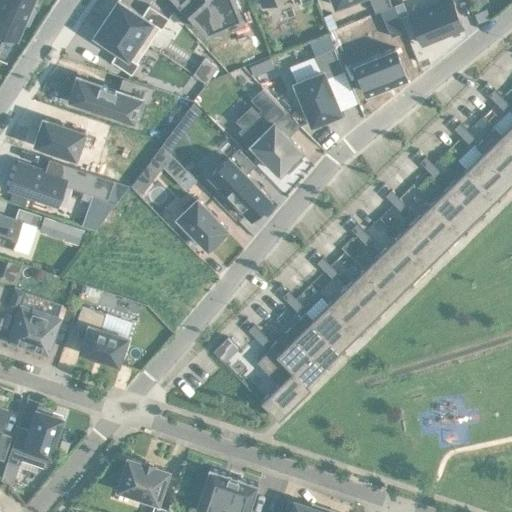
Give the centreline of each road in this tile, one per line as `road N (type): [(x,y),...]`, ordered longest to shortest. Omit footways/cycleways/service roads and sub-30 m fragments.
road 1 (residential): [(121,406),(344,142),(511,13)]
road 2 (residential): [(121,406),(396,500)]
road 3 (residential): [(29,511),(121,406)]
road 4 (residential): [(0,108),(72,0)]
road 5 (residential): [(0,366),(121,406)]
